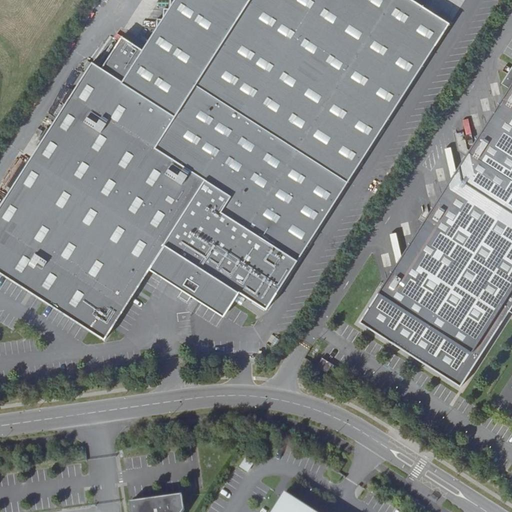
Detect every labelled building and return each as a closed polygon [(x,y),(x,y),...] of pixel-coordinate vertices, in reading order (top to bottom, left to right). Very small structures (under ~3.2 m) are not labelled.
[(102,69),(89,59),(0,204),(0,269),(105,338),(153,265),(228,313),(241,293),(266,309),(449,26),(408,0),(175,0),(144,50),(123,37),(102,69)] [(511,77),(358,317),(459,382),(511,301),(511,77)] [(320,360),(318,364),(335,375),(337,371),(320,360)] [(314,511),(285,493),(272,511),(314,511)] [(183,495),(130,502),(131,511),(183,511),(185,510),(183,495)]
